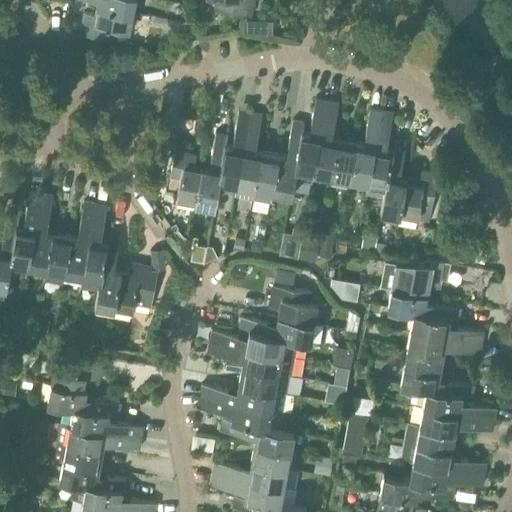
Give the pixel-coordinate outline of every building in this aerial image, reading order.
[(96,0),(95,6),(131,13),(133,0),(96,0)] [(211,0),(210,8),(249,16),(252,0),(211,0)] [(131,13),(95,6),(94,15),(83,13),(79,34),(105,39),(107,28),(127,32),(131,13)] [(327,100),(315,98),(311,124),(313,124),(311,134),(302,132),(296,167),(293,178),(312,181),(314,171),(327,100)] [(330,137),(331,131),(333,132),(339,102),(327,100),(314,171),(332,174),(338,139),(330,137)] [(368,181),(381,110),(370,108),(365,134),(367,134),(365,144),(356,142),(350,178),(368,181)] [(234,146),(225,144),(218,180),(236,183),(250,112),(238,110),(233,136),(235,136),(234,146)] [(386,184),(393,149),(384,147),(386,138),(388,138),(393,112),(381,110),(368,181),(386,184)] [(254,187),(261,151),(252,150),(254,140),(256,140),(261,114),(250,112),(236,183),(254,187)] [(273,190),(291,193),(293,178),(296,167),(302,132),(304,122),(292,120),(288,146),(290,146),(288,156),(279,155),(273,190)] [(210,158),(212,159),(211,168),(202,167),(195,202),(213,206),(218,180),(225,144),(227,135),(215,132),(210,158)] [(350,178),(356,142),(338,139),(332,174),(350,178)] [(395,139),(393,149),(386,184),(381,210),(399,214),(406,178),(397,177),(399,167),(401,167),(406,141),(395,139)] [(195,202),(202,167),(193,165),(195,154),(174,151),(169,176),(180,178),(176,199),(195,202)] [(252,198),(270,202),(273,190),(279,155),(261,151),(254,187),(252,198)] [(418,220),(429,222),(438,173),(417,169),(415,180),(406,178),(399,214),(418,217),(418,220)] [(28,264),(41,193),(30,190),(25,216),(27,217),(25,226),(16,225),(10,260),(28,264)] [(41,193),(28,264),(46,267),(53,232),(44,230),(46,220),(48,221),(53,195),(41,193)] [(82,274),(96,203),(84,201),(79,227),(81,227),(79,237),(71,235),(64,271),(82,274)] [(100,277),(107,242),(98,240),(100,231),(102,231),(107,205),(96,203),(82,274),(100,277)] [(0,285),(5,286),(10,260),(16,225),(18,215),(7,213),(2,239),(4,239),(2,249),(0,248),(0,285)] [(282,242),(280,253),(298,256),(300,244),(301,236),(303,226),(293,224),(291,231),(284,230),(283,233),(282,242)] [(62,282),(64,271),(71,235),(53,232),(46,267),(44,279),(62,282)] [(109,232),(107,242),(100,277),(95,303),(114,307),(120,271),(112,270),(113,260),(116,260),(120,234),(109,232)] [(336,236),(323,234),(319,257),(332,260),(336,236)] [(322,239),(303,235),(299,260),(317,263),(322,239)] [(338,243),(338,248),(345,249),(346,245),(347,240),(339,239),(338,243)] [(375,241),(363,239),(361,247),(374,250),(375,241)] [(375,241),(374,250),(385,252),(387,243),(375,241)] [(207,245),(204,262),(217,255),(213,245),(207,245)] [(475,250),(474,258),(483,260),(485,251),(475,250)] [(414,272),(394,269),(391,288),(426,294),(428,286),(439,288),(443,267),(438,266),(439,262),(429,260),(429,264),(416,262),(414,272)] [(152,268),(152,266),(131,262),(129,273),(120,271),(114,307),(133,310),(134,303),(145,305),(145,303),(152,268)] [(310,302),(312,292),(273,284),(269,305),(279,307),(278,316),(313,323),(317,304),(310,302)] [(435,303),(434,305),(425,303),(426,294),(391,288),(387,306),(413,311),(449,317),(458,319),(461,308),(435,303)] [(447,326),(449,317),(413,311),(410,329),(481,342),(483,330),(457,326),(457,328),(447,326)] [(239,328),(248,329),(297,338),(310,341),(313,323),(278,316),(276,325),(266,323),(267,321),(241,316),(239,328)] [(238,334),(212,329),(210,341),(294,357),(297,338),(248,329),(247,338),(237,336),(238,334)] [(407,347),(442,353),(444,345),(453,347),(453,349),(479,354),(481,342),(410,329),(407,347)] [(289,374),(290,375),(294,357),(210,341),(207,352),(233,357),(234,355),(243,357),(242,366),(289,375),(289,374)] [(403,365),(439,372),(442,353),(407,347),(403,365)] [(75,358),(73,367),(54,363),(50,384),(86,391),(87,382),(98,384),(102,363),(75,358)] [(359,363),(357,375),(365,377),(368,364),(359,363)] [(400,383),(426,388),(461,395),(471,396),(473,385),(447,380),(447,382),(437,380),(439,372),(403,365),(400,383)] [(289,375),(242,366),(238,384),(286,393),(289,375)] [(86,391),(50,384),(48,402),(119,415),(121,404),(95,398),(95,402),(85,400),(86,391)] [(199,395),(282,411),(286,393),(238,384),(237,392),(227,391),(228,388),(202,384),(199,395)] [(461,395),(426,388),(422,406),(493,419),(496,408),(470,403),(469,405),(460,403),(461,395)] [(282,411),(199,395),(197,407),(223,412),(224,409),(233,411),(232,420),(279,429),(282,411)] [(493,419),(422,406),(419,424),(454,431),(456,422),(466,424),(465,426),(491,431),(493,419)] [(107,422),(108,413),(73,407),(69,425),(140,438),(142,427),(117,422),(116,424),(107,422)] [(350,411),(347,429),(365,433),(368,415),(350,411)] [(293,431),(279,429),(232,420),(222,418),(220,430),(246,434),(246,432),(256,434),(254,443),(289,449),(293,431)] [(419,424),(407,422),(404,440),(451,449),(454,431),(419,424)] [(23,435),(37,438),(39,426),(25,423),(23,435)] [(58,423),(54,441),(56,441),(101,450),(103,441),(113,443),(112,445),(138,450),(140,438),(69,425),(58,423)] [(343,447),(357,450),(361,451),(365,433),(347,429),(343,447)] [(37,438),(23,435),(20,452),(35,455),(38,438),(37,438)] [(401,458),(483,473),(485,462),(460,457),(459,459),(449,458),(451,449),(404,440),(401,458)] [(63,461),(98,468),(101,450),(56,441),(53,459),(63,461)] [(289,449),(254,443),(251,461),(286,468),(289,449)] [(357,450),(343,447),(341,457),(355,460),(357,450)] [(397,476),(444,485),(446,476),(456,478),(455,480),(481,485),(483,473),(401,458),(397,476)] [(63,461),(59,479),(75,482),(121,491),(130,493),(133,481),(107,476),(106,478),(97,476),(98,468),(63,461)] [(286,468),(251,461),(249,469),(239,468),(240,466),(214,461),(212,472),(283,486),(286,468)] [(246,488),(244,497),(279,504),(283,486),(212,472),(210,484),(236,489),(236,486),(246,488)] [(454,487),(444,485),(397,476),(383,474),(380,492),(415,498),(417,490),(426,491),(426,494),(452,498),(454,487)] [(75,482),(72,500),(82,502),(135,511),(153,511),(155,504),(129,499),(129,501),(119,499),(121,491),(75,482)] [(341,501),(344,485),(337,483),(334,500),(341,501)] [(376,511),(382,511),(423,511),(424,509),(414,507),(415,498),(380,492),(376,511)] [(258,511),(258,509),(268,511),(267,511),(304,511),(305,508),(279,504),(244,497),(234,495),(232,507),(258,511)] [(135,511),(82,502),(80,511),(135,511)]
